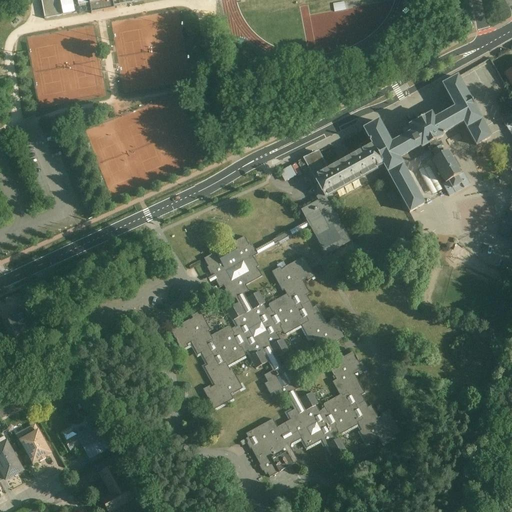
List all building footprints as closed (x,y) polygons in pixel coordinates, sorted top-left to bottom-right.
[(161,0),(40,0),(45,21),(90,13),(91,16),(101,14),(115,12),(114,8),(134,5),(161,0)] [(337,2),(338,12),(350,11),(349,1),(337,2)] [(498,138),(464,76),(446,85),(455,104),(426,120),(424,116),(408,124),(411,130),(388,142),(377,123),(363,131),(373,150),(330,172),(320,152),(305,159),(317,183),(310,187),(319,204),(301,213),(307,225),(256,251),(248,236),(207,258),(217,278),(222,288),(227,286),(236,304),(226,310),(233,323),(213,333),(202,311),(193,316),(195,320),(174,331),(184,351),(198,344),(219,385),(207,391),(216,409),(237,398),(234,392),(244,386),(233,365),(248,358),(257,374),(270,367),(273,374),(264,378),(273,395),(277,393),(280,399),(286,397),(294,414),(289,417),(292,422),(282,427),(278,420),(250,434),(273,478),(304,462),(295,444),(308,437),(313,447),(327,439),(335,454),(348,447),(340,433),(360,423),(371,443),(378,440),(380,444),(396,436),(393,431),(399,427),(391,411),(379,417),(374,408),(369,411),(361,397),(366,394),(356,374),(365,369),(356,352),(341,359),(344,364),(334,369),(347,394),(326,405),(328,410),(321,413),(311,394),(302,398),(298,389),(301,387),(298,381),(303,379),(297,367),(292,370),(288,362),(282,366),(279,361),(291,355),(280,334),(286,331),(289,335),(310,324),(319,342),(332,336),(335,342),(348,336),(338,316),(327,322),(319,306),(316,307),(310,295),(313,294),(305,280),(314,275),(306,259),(284,271),(281,265),(272,270),(287,298),(269,307),(260,291),(251,295),(246,286),(263,277),(253,257),(311,228),(325,254),(354,239),(331,195),(386,166),(409,213),(426,204),(402,158),(428,145),(449,185),(462,178),(443,139),(469,125),(481,147),(498,138)] [(303,164),(286,174),(293,185),(309,175),(303,164)] [(17,341),(38,330),(28,308),(6,318),(17,341)] [(179,395),(180,396),(182,397),(183,397),(185,397),(187,396),(188,395),(188,394),(189,392),(188,390),(187,389),(186,388),(184,387),(183,388),(181,388),(180,389),(179,390),(179,392),(179,393),(179,395)] [(32,425),(21,427),(22,433),(34,431),(32,425)] [(92,463),(110,451),(94,426),(66,444),(73,454),(82,448),(92,463)] [(34,465),(53,455),(40,430),(21,440),(34,465)] [(0,469),(6,482),(25,473),(8,440),(0,444),(0,469)] [(232,469),(228,461),(222,464),(226,472),(232,469)] [(106,511),(117,511),(137,501),(117,465),(99,475),(111,496),(101,502),(106,511)] [(244,486),(237,475),(230,479),(237,490),(244,486)]
